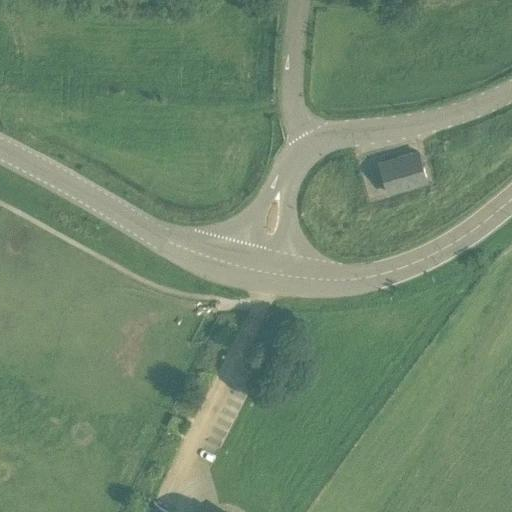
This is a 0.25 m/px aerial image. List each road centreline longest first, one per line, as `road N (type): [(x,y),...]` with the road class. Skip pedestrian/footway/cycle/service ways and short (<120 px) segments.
road 1 (primary): [(274,274),(328,282),(381,276),(456,240),(511,198)]
road 2 (primary): [(0,148),(164,241),(229,262)]
road 3 (secondary): [(306,147),(331,134),(418,122),(511,88)]
road 4 (secondary): [(306,147),(281,169),(229,262)]
road 5 (secondary): [(274,274),(306,147)]
